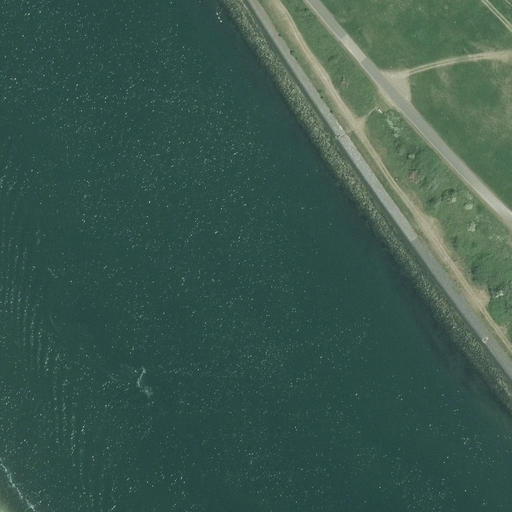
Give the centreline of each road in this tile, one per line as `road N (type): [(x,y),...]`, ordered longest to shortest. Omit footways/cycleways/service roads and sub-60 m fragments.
road 1 (unclassified): [(311,0),(511,222)]
road 2 (track): [(511,53),(446,62),(382,84)]
